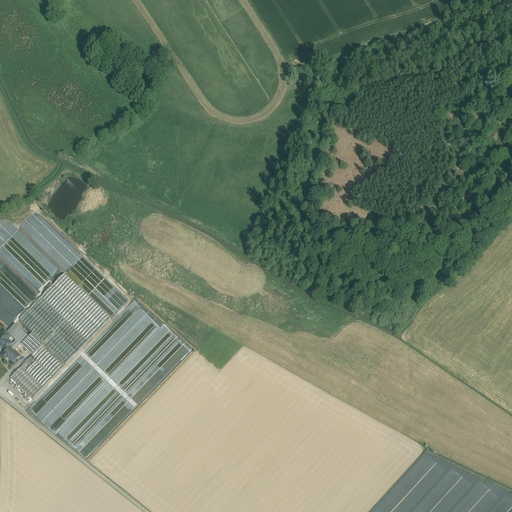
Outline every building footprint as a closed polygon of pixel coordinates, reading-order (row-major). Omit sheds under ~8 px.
[(111,319),(64,274),(53,285),(51,283),(46,288),(48,290),(42,297),(88,342),(111,319)] [(42,297),(19,320),(33,333),(66,365),(88,342),(42,297)] [(7,333),(11,337),(13,339),(21,331),(15,324),(7,333)] [(167,354),(178,340),(162,326),(159,330),(163,333),(166,335),(166,336),(168,338),(166,341),(169,344),(163,351),(167,354)] [(4,331),(0,335),(0,345),(3,348),(7,349),(10,347),(12,344),(8,340),(11,337),(7,333),(4,331)] [(21,331),(13,339),(15,341),(12,344),(17,349),(21,345),(28,337),(21,331)] [(66,365),(33,333),(28,337),(21,345),(32,356),(36,360),(35,361),(34,360),(35,360),(34,359),(33,359),(31,357),(11,378),(33,399),(66,365)] [(12,344),(10,347),(7,349),(3,353),(3,354),(1,357),(4,360),(7,357),(14,363),(20,356),(15,352),(17,349),(12,344)] [(50,387),(49,396),(55,397),(56,391),(60,391),(61,388),(58,387),(57,388),(50,387)] [(451,468),(433,490),(436,492),(433,495),(436,498),(437,496),(441,500),(461,477),(451,468)]
